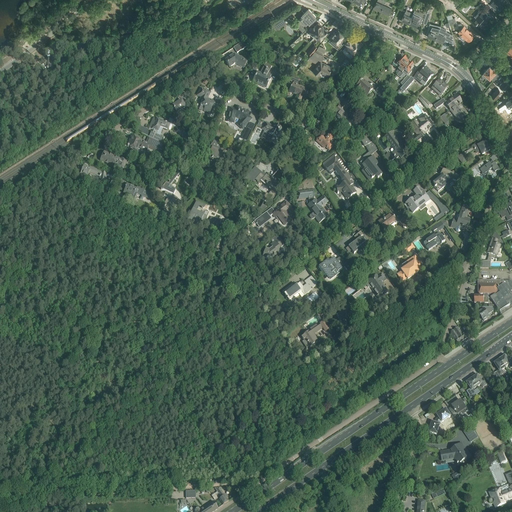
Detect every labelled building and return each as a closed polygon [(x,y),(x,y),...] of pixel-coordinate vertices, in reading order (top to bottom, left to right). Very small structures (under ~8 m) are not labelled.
[(386,0),(385,0),(377,0),(377,1),(374,7),(381,11),(386,1),(386,0)] [(468,0),(478,8),(483,3),(479,0),(468,0)] [(486,0),(498,10),(506,0),(486,0)] [(381,11),(389,14),(392,7),(388,5),(390,2),(386,1),(381,11)] [(303,16),(298,21),(303,27),(308,22),(309,23),(312,20),(316,17),(312,13),(309,9),(304,13),(302,15),(303,16)] [(476,18),(473,21),(479,26),(481,24),(482,24),(484,26),(487,22),(486,22),(490,18),(490,19),(491,17),(489,15),(482,9),(478,13),(480,15),(477,18),(476,18)] [(406,10),(404,15),(402,20),(409,23),(412,16),(415,10),(413,14),(406,10)] [(427,12),(425,11),(424,13),(423,12),(423,14),(415,10),(412,16),(409,23),(413,25),(412,27),(415,29),(419,21),(424,23),(427,14),(426,14),(427,12)] [(282,17),(272,24),(275,28),(276,30),(286,23),(282,17)] [(453,18),(448,20),(449,22),(450,25),(455,23),(459,32),(465,37),(469,41),(474,35),(470,31),(464,26),(461,23),(458,24),(457,23),(455,18),(453,18)] [(311,27),(309,30),(310,31),(311,31),(309,33),(311,36),(313,38),(314,38),(322,28),(317,23),(314,27),(313,29),(311,27)] [(427,31),(425,36),(430,38),(430,37),(435,39),(439,30),(439,31),(441,27),(441,26),(430,23),(428,29),(429,30),(428,32),(427,31)] [(439,30),(435,39),(440,41),(439,42),(442,44),(442,42),(443,42),(443,41),(444,40),(446,40),(457,45),(453,35),(447,32),(447,29),(441,27),(439,31),(439,30)] [(314,38),(318,42),(320,39),(320,40),(327,32),(322,28),(314,38)] [(332,40),(330,42),(335,47),(337,45),(340,41),(341,43),(343,41),(343,40),(342,39),(344,36),(338,31),(336,34),(334,32),(330,37),(332,38),(331,39),(332,40)] [(345,50),(343,52),(351,58),(352,56),(356,52),(358,50),(362,45),(360,43),(359,44),(357,42),(357,41),(355,38),(352,41),(349,39),(344,44),(347,47),(344,49),(345,50)] [(248,46),(241,43),(233,48),(237,53),(248,46)] [(314,51),(324,55),(323,55),(326,49),(319,46),(317,47),(314,51)] [(313,51),(310,55),(311,55),(310,56),(318,59),(319,60),(321,61),(324,55),(314,51),(313,51)] [(234,55),(225,61),(229,67),(235,64),(243,68),(247,61),(241,58),(234,55)] [(343,64),(344,61),(343,61),(344,58),(338,55),(336,61),(343,64)] [(404,57),(403,58),(400,61),(396,59),(392,63),(396,66),(399,69),(396,72),(398,74),(408,63),(406,61),(407,60),(404,57)] [(313,71),(318,75),(321,72),(327,75),(331,67),(321,62),(313,71)] [(398,74),(397,76),(399,79),(400,78),(404,73),(406,75),(407,76),(407,75),(408,75),(411,72),(411,71),(410,71),(413,67),(414,66),(411,64),(410,65),(410,64),(408,63),(398,74)] [(255,78),(253,82),(266,88),(268,84),(270,79),(269,79),(271,75),(268,73),(271,67),(265,64),(265,65),(263,67),(260,74),(258,73),(255,78)] [(491,78),(494,80),(500,74),(497,71),(497,70),(494,68),(493,69),(490,66),(484,73),(482,75),(486,79),(488,77),(490,79),(491,78)] [(418,73),(414,78),(416,80),(416,79),(424,86),(430,79),(431,78),(430,78),(433,75),(430,72),(425,68),(422,71),(421,72),(422,72),(419,75),(418,73)] [(404,85),(410,78),(407,76),(400,84),(403,86),(404,85)] [(499,80),(502,83),(500,85),(505,90),(510,85),(504,80),(501,77),(499,80)] [(404,85),(407,88),(414,80),(411,78),(410,78),(404,85)] [(373,89),(366,83),(362,80),(354,88),(358,92),(361,89),(364,92),(364,93),(367,96),(371,91),(373,89)] [(435,81),(430,87),(432,89),(440,96),(442,94),(445,90),(444,90),(446,87),(439,81),(437,83),(435,81)] [(497,86),(494,83),(493,82),(490,85),(493,88),(493,89),(495,90),(491,94),(496,98),(499,95),(499,96),(503,91),(497,86)] [(303,88),(298,85),(293,83),(291,88),(289,92),(297,96),(295,100),(300,103),(302,98),(305,100),(307,97),(309,98),(311,93),(303,89),(303,88)] [(407,88),(404,85),(403,86),(400,90),(398,93),(401,95),(403,92),(407,88)] [(386,93),(379,86),(375,91),(381,97),(383,94),(385,96),(387,94),(386,93)] [(219,107),(222,102),(217,99),(215,103),(208,99),(210,93),(201,88),(197,96),(201,98),(198,103),(201,105),(200,106),(205,108),(204,111),(209,114),(214,105),(219,107)] [(339,105),(334,111),(338,115),(344,121),(350,115),(353,111),(350,109),(352,106),(349,104),(350,102),(355,97),(351,94),(347,99),(345,101),(340,106),(339,105)] [(402,99),(397,95),(394,97),(393,99),(398,104),(402,99)] [(420,95),(417,98),(419,100),(425,107),(427,110),(432,106),(430,104),(422,97),(420,95)] [(462,102),(459,98),(458,98),(456,95),(456,96),(446,104),(448,107),(447,107),(450,110),(458,104),(459,104),(462,102)] [(511,104),(511,95),(510,97),(511,99),(506,102),(507,104),(503,106),(507,113),(510,111),(508,107),(511,104)] [(436,104),(434,106),(436,109),(438,108),(443,104),(445,102),(443,99),(440,101),(436,104)] [(177,114),(178,114),(179,115),(180,116),(181,116),(182,116),(184,116),(191,113),(188,105),(186,100),(182,102),(181,101),(173,106),(174,108),(173,108),(174,109),(177,114)] [(458,104),(450,110),(450,111),(458,121),(467,115),(459,105),(460,105),(459,104),(458,104)] [(242,129),(248,123),(251,119),(247,115),(249,112),(245,111),(244,112),(240,110),(240,108),(237,107),(236,109),(230,108),(229,111),(229,113),(227,122),(233,123),(235,117),(237,117),(240,119),(242,120),(237,125),(242,129)] [(445,114),(440,118),(445,124),(449,121),(445,117),(446,116),(445,114)] [(417,136),(410,141),(415,147),(422,141),(424,144),(429,139),(424,133),(431,127),(433,126),(430,123),(427,119),(425,115),(419,120),(421,123),(415,128),(413,130),(415,133),(417,136)] [(164,120),(159,118),(159,120),(153,118),(149,128),(158,132),(157,134),(151,132),(149,137),(162,143),(165,138),(160,136),(163,128),(168,130),(170,124),(176,126),(177,122),(169,119),(168,123),(163,122),(164,120)] [(263,127),(262,129),(269,133),(268,134),(265,140),(271,143),(274,137),(278,139),(280,135),(279,134),(282,129),(273,125),(273,126),(265,123),(263,127)] [(401,159),(406,155),(400,148),(403,145),(399,140),(405,135),(400,128),(394,132),(393,131),(384,138),(387,142),(388,141),(396,151),(392,154),(393,155),(396,159),(399,156),(401,159)] [(366,129),(358,135),(360,139),(364,147),(365,147),(368,145),(371,151),(369,153),(363,157),(365,159),(364,160),(360,163),(365,169),(362,172),(368,181),(369,181),(376,176),(378,178),(381,176),(375,167),(377,164),(376,162),(372,158),(371,156),(372,155),(378,150),(366,129)] [(329,134),(325,139),(320,135),(316,140),(317,141),(316,141),(321,147),(324,149),(325,147),(329,151),(333,147),(331,146),(332,145),(331,144),(335,140),(332,138),(329,134)] [(311,140),(307,135),(301,141),(306,146),(311,140)] [(128,146),(127,147),(128,148),(129,148),(130,148),(131,150),(133,151),(135,150),(137,151),(138,149),(139,147),(147,150),(148,148),(161,154),(165,145),(148,138),(146,143),(136,139),(132,137),(130,142),(128,146)] [(218,150),(219,149),(220,150),(222,144),(214,141),(211,145),(215,148),(215,149),(211,147),(207,156),(208,156),(206,161),(204,165),(209,167),(211,163),(215,165),(217,160),(216,160),(218,157),(220,158),(223,152),(218,150)] [(473,146),(475,150),(474,151),(476,154),(480,152),(482,156),(486,154),(485,153),(490,151),(485,142),(480,145),(479,143),(473,146)] [(108,154),(104,152),(101,161),(108,164),(107,165),(113,168),(115,164),(118,165),(118,166),(123,169),(127,161),(121,159),(121,160),(110,155),(110,154),(108,154)] [(458,158),(462,163),(467,159),(463,153),(458,158)] [(336,154),(323,164),(324,166),(323,166),(329,174),(330,173),(331,175),(335,172),(344,184),(341,186),(337,187),(337,191),(342,190),(345,195),(348,199),(350,197),(350,198),(351,197),(351,196),(356,193),(352,188),(351,187),(352,186),(352,185),(355,183),(351,178),(353,177),(336,154)] [(467,173),(470,178),(470,179),(472,178),(478,174),(481,171),(483,174),(483,175),(492,169),(492,170),(492,169),(494,172),(498,169),(494,163),(493,163),(492,161),(488,164),(480,169),(478,165),(467,173)] [(120,180),(113,177),(114,176),(112,175),(110,174),(106,173),(101,172),(90,167),(90,168),(87,166),(86,168),(83,167),(81,174),(87,177),(89,172),(100,177),(99,183),(105,184),(106,176),(112,179),(110,184),(117,187),(120,180)] [(162,188),(160,191),(165,193),(163,197),(167,198),(164,205),(165,206),(166,205),(164,205),(165,203),(167,200),(169,200),(168,201),(176,204),(179,206),(181,202),(178,199),(173,196),(176,191),(174,190),(170,186),(175,180),(174,179),(181,172),(182,172),(177,167),(167,179),(170,182),(168,184),(165,182),(165,183),(164,182),(161,187),(162,187),(161,188),(162,188)] [(259,173),(254,168),(243,182),(248,186),(254,179),(255,179),(255,180),(257,182),(258,183),(260,181),(265,185),(266,184),(270,187),(269,189),(271,190),(268,194),(266,193),(263,198),(271,203),(277,192),(278,190),(279,190),(281,187),(278,185),(279,184),(275,181),(274,182),(266,175),(264,177),(259,173)] [(441,177),(439,178),(433,183),(435,186),(434,187),(434,188),(435,188),(438,192),(453,181),(459,184),(462,178),(443,169),(440,175),(442,176),(441,177)] [(125,189),(123,194),(126,195),(135,199),(137,194),(139,195),(149,199),(149,198),(151,198),(152,197),(153,194),(144,190),(137,187),(136,189),(131,187),(132,186),(127,184),(125,188),(125,189)] [(413,213),(419,209),(419,208),(429,200),(431,199),(435,202),(437,205),(438,207),(439,209),(441,211),(441,214),(434,220),(437,224),(451,213),(429,192),(425,195),(422,192),(418,188),(414,191),(417,196),(415,197),(415,199),(413,200),(413,199),(412,199),(406,204),(404,205),(408,210),(409,209),(413,213)] [(319,223),(324,219),(325,220),(327,218),(327,217),(328,216),(321,207),(328,202),(325,198),(324,196),(317,201),(316,199),(314,200),(314,199),(313,198),(315,198),(314,189),(297,192),(298,200),(308,199),(308,201),(310,203),(307,206),(313,213),(310,215),(309,218),(311,220),(313,219),(315,218),(319,223)] [(511,199),(502,204),(504,209),(502,210),(502,211),(503,211),(505,215),(506,215),(507,214),(506,212),(511,209),(511,202),(511,199)] [(266,212),(254,222),(258,226),(270,217),(272,215),(272,216),(275,219),(277,218),(280,221),(278,222),(278,224),(281,228),(283,228),(285,227),(286,226),(286,227),(289,224),(291,226),(294,224),(289,216),(288,216),(285,212),(290,208),(290,209),(291,209),(288,205),(289,204),(286,201),(276,209),(278,210),(275,213),(271,208),(266,212)] [(453,219),(450,228),(455,229),(455,230),(456,232),(458,233),(460,232),(461,229),(466,231),(470,220),(466,219),(469,209),(472,207),(468,201),(464,204),(462,205),(459,216),(457,215),(456,220),(453,219)] [(199,223),(216,230),(219,225),(220,222),(211,217),(208,224),(204,222),(207,217),(204,215),(206,211),(203,210),(205,206),(196,202),(186,222),(187,223),(188,221),(192,223),(197,226),(199,223)] [(263,203),(256,214),(257,215),(257,213),(259,215),(267,208),(262,205),(264,203),(263,203)] [(395,217),(394,218),(391,214),(384,220),(383,219),(378,222),(381,226),(384,230),(385,229),(386,230),(388,228),(388,227),(396,221),(396,220),(399,222),(404,228),(410,222),(405,217),(401,221),(395,217)] [(433,231),(436,236),(434,237),(434,236),(426,241),(426,242),(423,244),(426,247),(428,251),(436,246),(437,248),(438,248),(436,245),(439,244),(439,245),(445,241),(442,237),(439,234),(438,232),(444,228),(445,229),(444,227),(440,222),(440,221),(437,224),(434,226),(429,229),(431,232),(433,231)] [(489,249),(488,254),(489,254),(488,257),(496,259),(500,247),(504,244),(495,230),(490,245),(490,246),(489,249),(489,248),(489,249)] [(506,232),(502,234),(503,236),(504,239),(508,237),(510,236),(511,234),(511,232),(511,230),(508,231),(506,232)] [(348,247),(351,251),(354,254),(357,251),(356,250),(361,246),(365,252),(370,248),(361,237),(363,236),(360,232),(354,237),(357,240),(348,247)] [(266,249),(262,257),(266,259),(266,258),(270,260),(274,257),(274,258),(278,255),(277,254),(282,250),(280,248),(284,245),(281,241),(276,235),(270,240),(273,244),(271,245),(271,246),(267,249),(266,249)] [(411,243),(403,249),(407,254),(411,251),(415,248),(411,243)] [(354,271),(342,256),(336,260),(334,258),(327,264),(325,262),(319,267),(327,277),(336,270),(338,273),(344,268),(350,274),(354,271)] [(402,272),(397,275),(402,282),(407,278),(407,280),(411,277),(411,276),(412,275),(413,275),(413,276),(420,271),(418,268),(415,263),(418,261),(418,262),(416,258),(413,260),(412,259),(412,258),(407,262),(409,265),(404,269),(401,271),(402,272)] [(384,282),(380,276),(378,277),(376,275),(369,280),(368,279),(366,280),(367,282),(366,282),(366,285),(368,287),(371,288),(379,299),(388,293),(382,283),(384,282)] [(291,285),(282,292),(289,301),(293,298),(301,291),(304,296),(313,290),(312,289),(318,284),(312,276),(309,278),(304,282),(306,284),(303,287),(300,283),(293,288),(291,285)] [(483,281),(478,281),(478,294),(484,294),(487,294),(487,296),(487,298),(488,298),(488,299),(491,299),(488,294),(496,294),(497,289),(503,285),(503,281),(483,281)] [(511,297),(511,281),(503,281),(503,285),(511,297)] [(496,294),(488,294),(491,299),(497,308),(498,309),(500,313),(511,304),(511,297),(503,285),(497,289),(496,294)] [(321,310),(331,303),(324,294),(321,297),(324,301),(318,307),(321,310)] [(478,296),(474,296),(474,303),(479,303),(484,303),(488,303),(488,299),(488,298),(487,298),(487,296),(487,294),(484,294),(478,294),(478,296)] [(336,316),(339,321),(342,319),(344,323),(352,318),(348,313),(352,311),(352,312),(350,308),(347,303),(341,307),(343,311),(336,316)] [(488,315),(498,309),(497,308),(482,307),(482,308),(483,309),(481,310),(482,311),(478,313),(480,316),(483,320),(489,316),(488,315)] [(318,324),(313,327),(313,326),(308,330),(309,332),(301,337),(304,341),(302,342),(306,348),(310,346),(318,341),(315,338),(317,337),(315,334),(322,329),(319,325),(318,324)] [(457,327),(454,330),(458,336),(462,341),(469,336),(466,331),(462,334),(457,327)] [(450,334),(455,340),(456,340),(458,344),(462,341),(458,336),(454,330),(451,332),(450,334)] [(505,356),(500,360),(505,368),(509,366),(511,369),(511,367),(511,361),(510,363),(505,356)] [(497,372),(500,376),(504,373),(502,370),(505,368),(500,360),(494,364),(499,370),(497,372)] [(497,377),(494,374),(494,373),(490,376),(496,384),(500,382),(497,377)] [(477,375),(472,379),(477,387),(481,385),(483,388),(487,385),(484,380),(482,382),(477,375)] [(487,378),(491,385),(495,383),(496,384),(490,376),(487,378)] [(472,379),(467,383),(471,389),(469,391),(467,392),(471,398),(473,397),(477,394),(476,392),(474,389),(477,387),(472,379)] [(456,405),(449,409),(454,416),(457,414),(459,417),(468,411),(463,404),(460,400),(455,404),(456,405)] [(439,417),(436,420),(440,423),(442,421),(450,416),(446,410),(442,413),(441,412),(439,413),(439,415),(438,415),(439,417)] [(431,427),(430,432),(437,434),(440,425),(439,425),(440,423),(436,420),(435,424),(433,423),(432,424),(431,424),(430,427),(431,427)] [(478,438),(472,429),(464,433),(471,443),(478,438)] [(442,461),(453,459),(457,465),(467,458),(462,451),(465,449),(462,444),(459,446),(452,450),(452,451),(441,453),(442,461)] [(503,452),(500,453),(499,453),(499,454),(501,459),(502,459),(503,463),(507,462),(506,460),(503,452)] [(452,476),(455,481),(464,476),(460,471),(452,476)] [(489,501),(489,502),(489,503),(490,503),(490,504),(491,504),(492,504),(493,504),(494,504),(496,509),(500,507),(506,504),(505,502),(511,499),(511,498),(511,487),(509,488),(508,485),(500,489),(489,493),(491,498),(491,499),(490,499),(490,500),(489,500),(489,501)] [(219,488),(215,489),(216,490),(217,492),(216,493),(215,494),(216,495),(218,499),(222,505),(223,505),(228,502),(226,499),(228,498),(228,496),(227,495),(225,495),(221,488),(219,488)] [(212,511),(218,509),(217,508),(213,502),(200,511),(198,508),(194,511),(212,511)]
